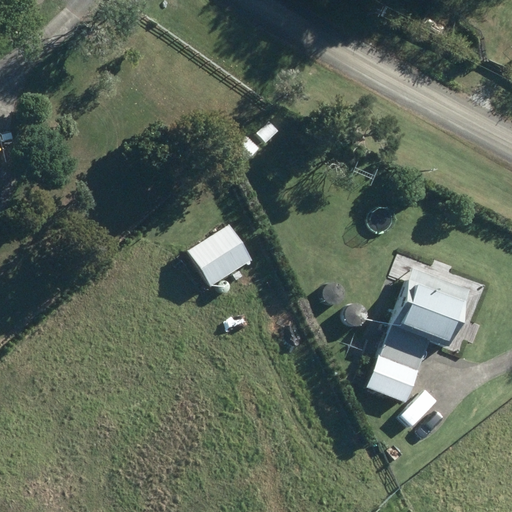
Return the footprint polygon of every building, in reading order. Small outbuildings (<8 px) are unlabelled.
[(283,134),(270,118),(252,133),(265,149),(283,134)] [(261,150),(247,134),(231,148),(245,164),(261,150)] [(254,260),(229,225),(190,253),(215,288),(254,260)] [(462,306),(408,284),(391,325),(445,347),(462,306)] [(417,370),(381,357),(369,388),(405,402),(417,370)] [(435,405),(426,393),(398,415),(408,427),(435,405)]
